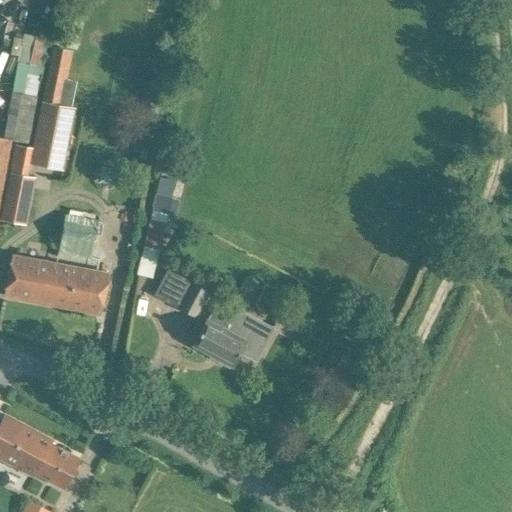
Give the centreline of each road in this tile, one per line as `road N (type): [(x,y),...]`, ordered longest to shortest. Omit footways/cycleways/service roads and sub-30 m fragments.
road 1 (track): [(336,511),(487,198),(498,139),(485,0)]
road 2 (residential): [(300,511),(97,398),(0,355)]
